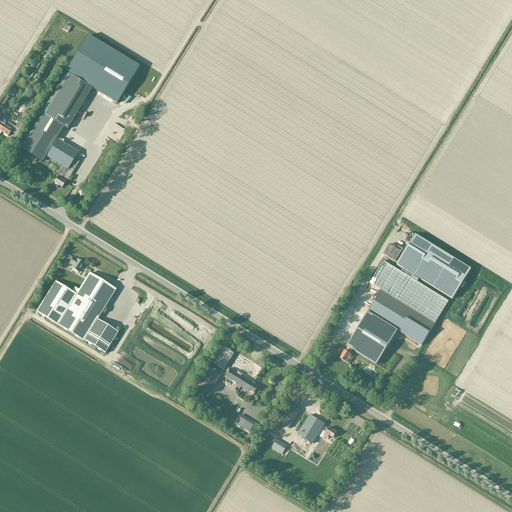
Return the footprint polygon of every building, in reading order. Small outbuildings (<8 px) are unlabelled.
[(42,114),(21,149),(41,161),(62,127),(63,126),(67,129),(92,89),(117,104),(139,67),(89,37),(67,73),(42,114)] [(6,97),(0,107),(4,110),(10,100),(6,97)] [(94,120),(85,141),(92,144),(95,137),(99,136),(108,116),(108,117),(110,113),(107,113),(109,108),(102,105),(100,108),(95,109),(95,111),(94,114),(94,118),(94,120)] [(19,121),(15,127),(19,130),(23,124),(19,121)] [(14,127),(8,122),(2,132),(8,136),(14,127)] [(65,182),(66,183),(79,161),(74,158),(78,152),(57,139),(47,156),(59,164),(59,165),(63,167),(62,168),(56,177),(57,177),(54,182),(62,187),(64,184),(64,183),(65,182)] [(415,235),(396,265),(407,272),(405,275),(417,282),(419,279),(452,300),(471,270),(415,235)] [(79,272),(84,263),(79,261),(79,262),(73,258),(70,263),(73,265),(72,268),(79,272)] [(383,262),(370,283),(434,324),(448,302),(383,262)] [(55,282),(37,311),(84,341),(116,289),(90,273),(79,291),(74,288),(72,292),(55,282)] [(381,291),(368,313),(388,325),(397,331),(399,332),(421,346),(435,324),(412,310),(381,291)] [(368,313),(347,346),(348,347),(352,350),(376,365),(397,331),(388,325),(368,313)] [(393,341),(387,349),(399,357),(404,349),(393,341)] [(224,370),(234,354),(223,347),(213,364),(224,370)] [(344,351),(340,359),(349,365),(354,357),(350,354),(349,354),(352,350),(348,347),(345,352),(344,351)] [(254,395),(255,393),(256,391),(258,387),(252,384),(253,382),(252,382),(255,378),(262,368),(239,354),(233,364),(233,365),(230,369),(225,377),(249,392),(248,393),(248,394),(249,395),(251,396),(252,396),(253,396),(254,395)] [(118,356),(115,362),(130,370),(133,365),(118,356)] [(209,395),(221,376),(209,369),(197,387),(209,395)] [(289,429),(300,412),(289,405),(278,422),(289,429)] [(247,437),(256,424),(234,411),(226,424),(247,437)] [(325,425),(310,415),(298,434),(313,444),(321,430),(326,433),(324,436),(328,439),(330,436),(333,438),(336,433),(329,428),(328,429),(324,426),(325,425)] [(282,455),(286,448),(288,446),(277,439),(271,448),(282,455)] [(295,443),(297,440),(295,439),(295,440),(293,440),(290,446),(299,451),(301,446),(295,443)]
